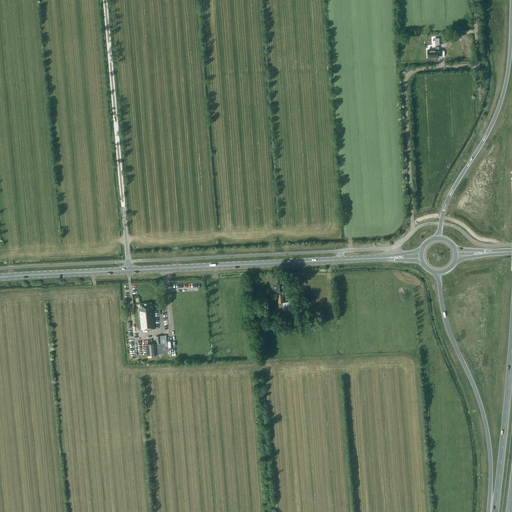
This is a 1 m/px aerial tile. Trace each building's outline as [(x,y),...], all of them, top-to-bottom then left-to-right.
[(436,49),(427,49),(428,57),(439,56),(438,46),(435,46),(436,49)] [(276,283),(276,290),(278,290),(280,320),(292,320),(293,315),(297,315),(297,311),(293,311),(292,301),(287,301),(288,302),(283,302),(282,283),(276,283)] [(140,310),(141,330),(156,328),(154,307),(152,307),(152,302),(140,303),(141,310),(140,310)] [(322,320),(330,320),(330,307),(322,307),(322,310),(313,310),(313,315),(322,315),(322,320)] [(166,353),(164,335),(156,336),(157,342),(146,344),(147,355),(162,354),(162,353),(166,353)]
